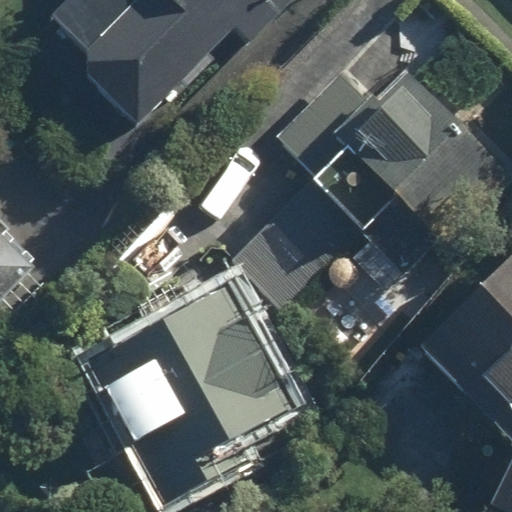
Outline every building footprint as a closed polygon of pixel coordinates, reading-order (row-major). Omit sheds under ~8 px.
[(86,0),(48,41),(146,133),(242,31),(259,47),(302,0),(86,0)] [(320,181),(233,266),(288,321),(352,258),(391,298),(511,178),(511,171),(416,75),(380,110),(348,78),(282,143),(320,181)] [(0,316),(44,273),(0,229),(0,316)] [(511,511),(511,266),(425,351),(511,438),(511,475),(495,510),(498,511),(511,511)] [(241,286),(94,366),(173,508),(253,464),(240,441),(306,404),(241,286)]
